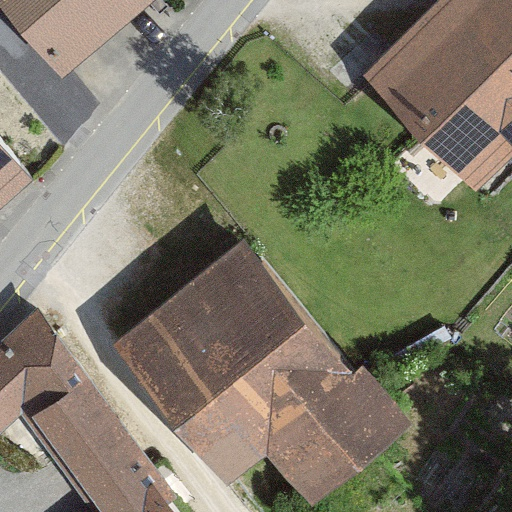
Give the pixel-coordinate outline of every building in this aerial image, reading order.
[(2,0),(61,67),(139,0),(2,0)] [(511,0),(449,0),(374,73),(485,187),(511,161),(511,0)] [(0,92),(0,220),(63,164),(0,92)] [(255,249),(131,351),(233,473),(268,444),(314,499),(402,427),(255,249)] [(184,511),(38,307),(0,343),(0,431),(23,412),(101,511),(184,511)]
